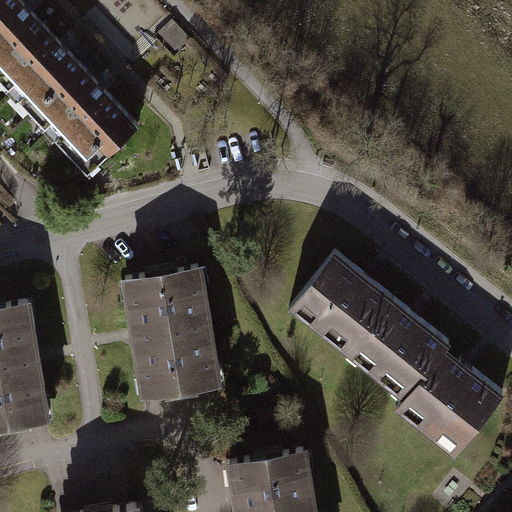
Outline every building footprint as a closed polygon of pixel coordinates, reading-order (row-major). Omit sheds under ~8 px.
[(0,0),(0,72),(91,169),(141,122),(100,79),(63,39),(27,1),(26,0),(0,0)] [(340,248),(295,304),(403,391),(394,402),(457,453),(508,389),(461,352),(450,343),(454,339),(410,304),(361,265),(340,248)] [(147,275),(131,277),(132,285),(202,276),(201,265),(147,272),(147,275)] [(209,277),(128,289),(145,410),(227,398),(209,277)] [(34,296),(0,300),(0,441),(55,434),(34,296)] [(233,469),(237,511),(322,511),(316,460),(233,469)] [(145,511),(144,498),(59,511),(145,511)]
